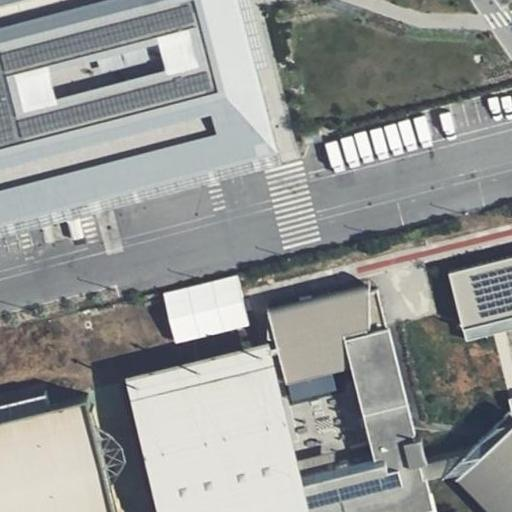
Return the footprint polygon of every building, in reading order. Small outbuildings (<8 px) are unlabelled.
[(256,0),(0,0),(0,227),(296,148),(256,0)] [(511,252),(453,266),(468,336),(484,332),(481,316),(511,309),(511,252)] [(167,286),(175,336),(250,324),(242,274),(167,286)] [(359,341),(386,334),(371,281),(263,310),(250,334),(262,340),(269,365),(359,341)] [(421,462),(386,334),(359,341),(269,365),(277,398),(344,380),(364,463),(284,483),(258,383),(134,417),(159,511),(333,511),(419,491),(459,481),(455,488),(478,511),(511,511),(511,422),(506,417),(465,455),(452,460),(428,464),(421,462)] [(129,397),(130,402),(254,369),(252,363),(129,397)] [(254,369),(130,402),(134,417),(258,383),(254,369)] [(0,511),(126,511),(96,395),(0,418),(0,511)] [(333,511),(424,511),(419,491),(333,511)]
